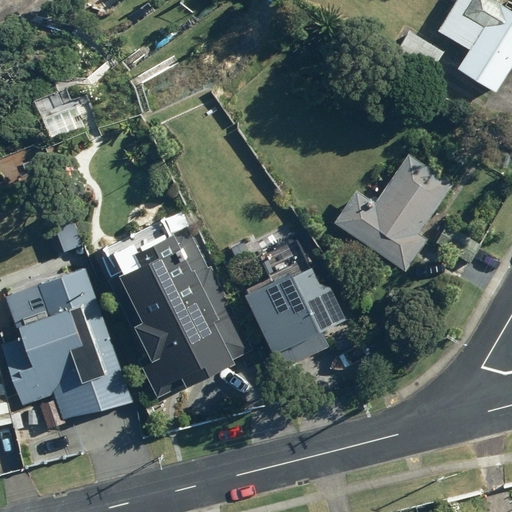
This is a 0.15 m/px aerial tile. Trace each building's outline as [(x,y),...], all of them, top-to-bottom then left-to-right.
[(504,87),(511,75),(511,0),(463,0),(447,27),(477,45),(466,63),(504,87)] [(432,77),(450,49),(415,27),(398,54),(432,77)] [(335,72),(356,88),(368,71),(346,56),(335,72)] [(30,114),(42,143),(90,122),(78,93),(30,114)] [(342,219),(413,267),(435,235),(426,229),(460,180),(417,150),(383,200),(364,187),(342,219)] [(143,345),(163,385),(252,340),(183,204),(101,246),(149,339),(143,345)] [(442,238),(476,260),(487,243),(453,221),(442,238)] [(303,359),(337,342),(329,326),(356,312),(339,280),(334,282),(324,261),(320,262),(305,234),(267,253),(278,272),(254,284),(286,347),(294,343),(303,359)] [(92,264),(45,281),(56,312),(32,320),(35,330),(9,340),(30,401),(60,391),(69,415),(137,392),(92,264)] [(0,430),(9,428),(8,422),(18,420),(0,342),(0,331),(13,328),(5,297),(0,298),(0,430)]
